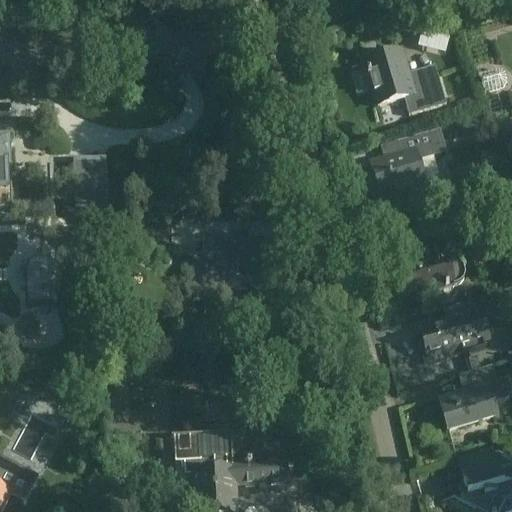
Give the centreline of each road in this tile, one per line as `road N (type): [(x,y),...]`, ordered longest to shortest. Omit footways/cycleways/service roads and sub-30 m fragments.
road 1 (residential): [(413,511),(267,32)]
road 2 (residential): [(0,55),(196,45),(267,32)]
